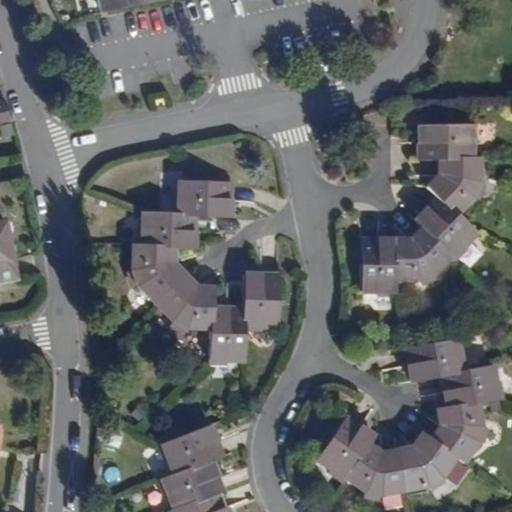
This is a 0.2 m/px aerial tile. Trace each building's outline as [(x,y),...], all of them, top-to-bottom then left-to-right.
[(95,0),(98,13),(135,5),(133,0),(95,0)] [(5,101),(0,102),(0,121),(11,120),(5,101)] [(470,142),(475,142),(475,124),(420,125),(420,158),(437,158),(470,158),(470,142)] [(471,199),(475,201),(483,186),(476,182),(477,158),(470,158),(437,158),(438,174),(425,185),(437,197),(454,214),(471,199)] [(195,214),(228,215),(229,182),(180,180),(179,198),(174,198),(173,214),(195,214)] [(476,232),(467,227),(454,214),(437,197),(413,218),(421,226),(450,257),(453,260),(465,250),(461,245),(476,232)] [(169,246),(195,246),(195,214),(173,214),(141,213),(141,229),(137,229),(136,245),(169,246)] [(0,282),(16,279),(4,221),(0,221),(0,282)] [(431,274),(450,257),(421,226),(408,238),(394,238),(394,280),(415,279),(418,285),(434,278),(431,274)] [(394,297),(394,280),(394,238),(359,237),(359,292),(376,292),(377,297),(394,297)] [(157,301),(183,276),(169,261),(169,246),(136,245),(134,245),(134,269),(129,271),(135,288),(142,285),(157,301)] [(263,326),(276,326),(278,274),(244,273),(243,309),(243,330),(263,330),(263,326)] [(191,328),(209,328),(210,307),(210,289),(194,288),(183,276),(157,301),(175,320),(173,326),(189,332),(191,328)] [(242,358),(243,330),(243,309),(210,307),(209,328),(208,361),(209,364),(229,364),(229,358),(242,358)] [(439,375),(467,370),(464,356),(458,357),(455,338),(404,348),(410,381),(439,375)] [(474,402),(502,397),(499,383),(494,383),(492,366),(467,370),(439,375),(444,407),(474,402)] [(473,443),(478,444),(482,427),(477,426),(474,402),(444,407),(436,408),(439,422),(428,439),(452,456),(461,462),(473,443)] [(341,483),(345,477),(369,442),(372,436),(344,417),(315,459),(329,468),(326,472),(341,483)] [(211,460),(221,457),(220,455),(208,424),(156,444),(163,461),(169,459),(174,474),(211,460)] [(443,480),(439,474),(452,456),(428,439),(419,433),(411,445),(395,448),(402,489),(426,485),(428,488),(443,480)] [(377,493),(402,489),(395,448),(381,451),(369,442),(345,477),(363,490),(362,494),(376,498),(377,493)] [(222,489),(222,488),(211,460),(174,474),(156,480),(162,496),(167,494),(173,508),(216,492),(222,489)] [(224,511),(216,492),(173,508),(167,510),(168,511),(224,511)]
